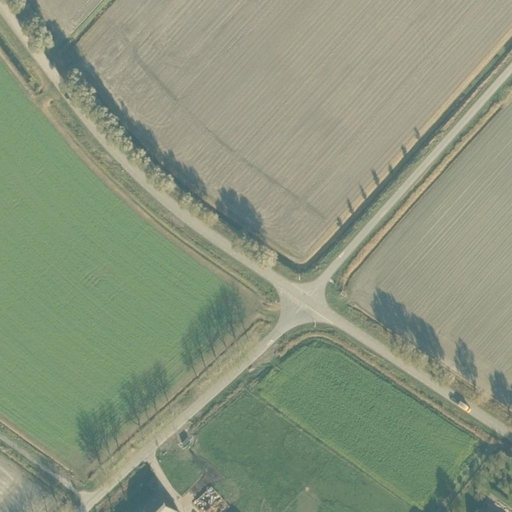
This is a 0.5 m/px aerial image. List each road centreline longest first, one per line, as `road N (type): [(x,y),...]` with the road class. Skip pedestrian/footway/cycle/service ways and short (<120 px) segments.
road 1 (tertiary): [(306,301),(169,207),(123,163),(0,5)]
road 2 (unclassified): [(306,301),(511,68)]
road 3 (unclassified): [(82,511),(306,301)]
road 4 (tertiary): [(511,437),(306,301)]
